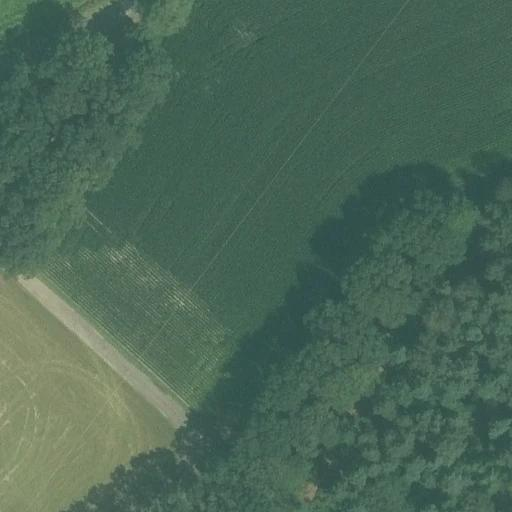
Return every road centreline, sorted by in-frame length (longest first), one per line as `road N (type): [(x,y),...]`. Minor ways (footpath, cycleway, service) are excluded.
road 1 (unclassified): [(138,511),(206,444),(1,252)]
road 2 (unclassified): [(1,252),(17,182),(129,27),(123,6)]
road 3 (unclassified): [(0,72),(123,6)]
